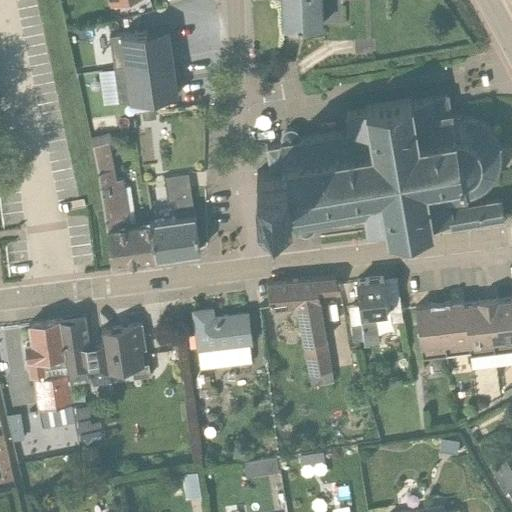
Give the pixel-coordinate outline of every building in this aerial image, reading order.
[(118,9),(145,0),(115,0),(118,9)] [(321,0),(279,0),(280,22),(322,21),(321,0)] [(113,65),(172,56),(168,24),(109,32),(113,65)] [(118,100),(177,91),(172,56),(113,65),(118,100)] [(270,169),(256,172),(261,204),(276,201),(279,225),(294,222),(294,226),(295,225),(296,228),(297,230),(298,232),(300,234),(303,235),(304,235),(307,234),(310,233),(311,232),(313,229),(314,227),(314,224),(314,222),(364,214),(367,232),(387,228),(387,231),(432,223),(432,221),(449,218),(451,226),(504,218),(500,197),(479,201),(477,190),(480,188),(488,182),(493,175),(497,169),(499,160),(499,152),(499,145),(496,137),(492,130),(488,125),(481,120),(473,116),(463,113),(452,114),(447,94),(432,97),(432,95),(412,99),(411,96),(364,104),(365,107),(346,110),(348,128),(299,136),(296,131),(294,129),(292,128),(289,128),(286,128),(283,129),(281,133),(281,137),(281,140),(280,140),(280,144),(266,146),(270,169)] [(151,220),(135,221),(130,186),(123,186),(122,177),(116,178),(108,140),(111,140),(109,130),(90,133),(97,169),(111,263),(155,257),(151,220)] [(151,220),(155,257),(199,250),(187,173),(164,176),(167,201),(173,200),(175,216),(151,220)] [(311,389),(333,385),(318,295),(336,293),(334,277),(266,283),(271,310),(295,306),(311,389)] [(359,305),(348,307),(353,342),(362,340),(363,346),(378,344),(374,316),(390,314),(392,323),(402,321),(396,277),(355,282),(359,305)] [(511,316),(510,299),(497,300),(497,298),(486,299),(495,368),(511,365),(511,316)] [(464,305),(471,371),(495,368),(486,299),(476,300),(476,304),(464,305)] [(463,302),(437,305),(445,357),(469,354),(463,302)] [(437,305),(414,308),(421,359),(445,357),(437,305)] [(199,370),(250,364),(248,346),(252,346),(248,312),(214,315),(213,307),(190,310),(195,352),(197,352),(199,370)] [(132,380),(150,377),(148,365),(143,366),(141,350),(145,349),(142,324),(101,330),(103,342),(89,344),(85,317),(60,320),(70,383),(91,380),(92,386),(110,383),(108,372),(130,368),(132,380)] [(6,417),(15,457),(78,445),(60,320),(29,325),(30,342),(25,343),(31,379),(37,378),(38,380),(32,382),(36,412),(6,417)] [(208,377),(197,378),(199,399),(214,398),(214,390),(210,390),(208,377)] [(78,440),(102,436),(100,423),(90,423),(87,403),(73,405),(78,440)] [(448,439),(442,453),(454,458),(460,444),(448,439)] [(324,467),(322,454),(299,458),(301,470),(324,467)] [(277,473),(275,459),(243,464),(245,478),(277,473)] [(511,488),(511,475),(504,462),(491,469),(504,493),(511,488)]
